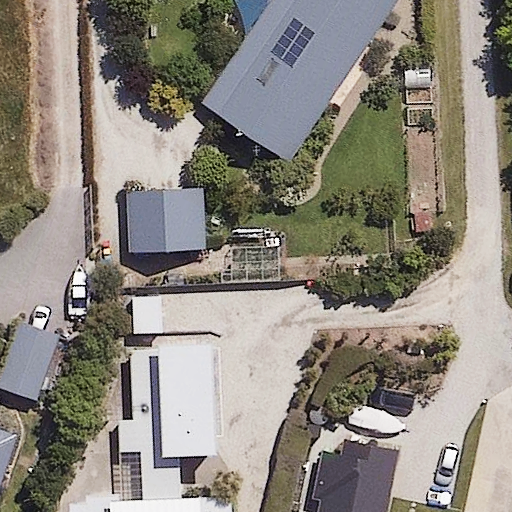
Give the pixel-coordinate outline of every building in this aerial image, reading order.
[(408,0),(285,0),(211,110),(298,169),(412,2),(408,0)] [(209,195),(134,197),(136,260),(211,258),(209,195)] [(67,340),(24,325),(1,393),(44,407),(67,340)] [(231,471),(228,354),(138,356),(140,424),(123,425),(126,503),(75,505),(75,511),(234,511),(235,506),(191,507),(190,472),(231,471)] [(0,511),(4,511),(31,439),(4,429),(9,413),(0,409),(0,511)]
